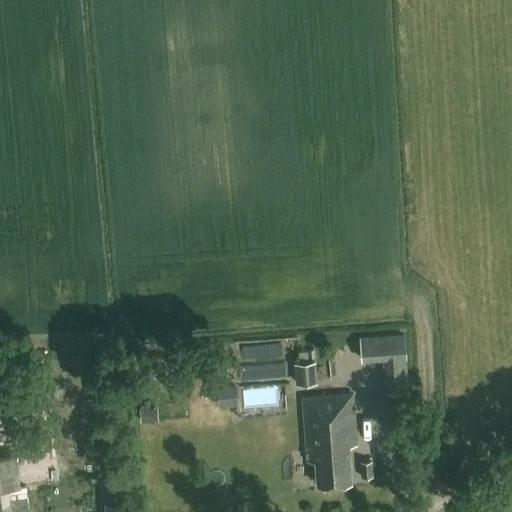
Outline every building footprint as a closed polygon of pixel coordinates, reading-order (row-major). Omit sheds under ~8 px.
[(409,390),(404,334),(360,336),(361,360),(382,359),(385,392),(409,390)] [(295,383),(317,381),(315,360),(293,362),(295,383)] [(249,384),(274,381),(273,371),(248,374),(249,384)] [(228,405),(242,404),(240,389),(227,390),(228,405)] [(304,443),(354,439),(350,394),(300,398),(304,443)] [(148,408),(148,421),(164,420),(164,407),(148,408)] [(351,480),(348,445),(355,445),(354,439),(304,443),(305,461),(314,461),(316,483),(351,480)] [(0,455),(0,511),(26,511),(23,486),(20,486),(15,453),(0,455)] [(360,478),(371,477),(371,462),(360,462),(360,478)] [(104,501),(105,511),(125,511),(125,499),(104,501)]
